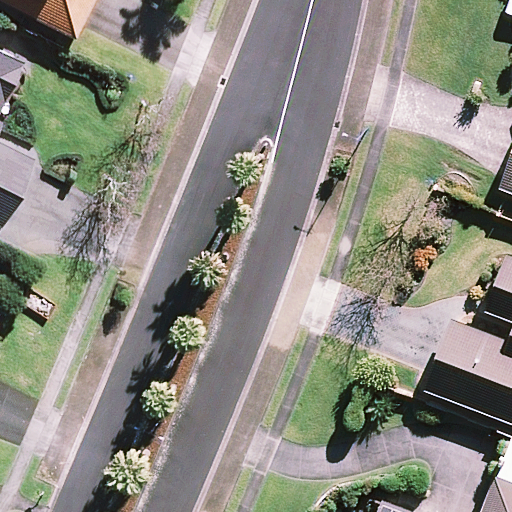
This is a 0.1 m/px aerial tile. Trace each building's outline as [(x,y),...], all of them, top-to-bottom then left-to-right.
[(0,0),(0,8),(74,45),(96,0),(0,0)] [(0,181),(14,154),(0,147),(0,132),(2,128),(0,126),(0,115),(23,68),(0,56),(0,181)] [(487,169),(441,155),(434,177),(480,191),(487,169)] [(511,347),(459,327),(433,395),(511,425),(511,271),(494,317),(511,324),(511,347)] [(405,511),(390,506),(387,511),(511,511),(511,486),(501,482),(489,511),(405,511)]
